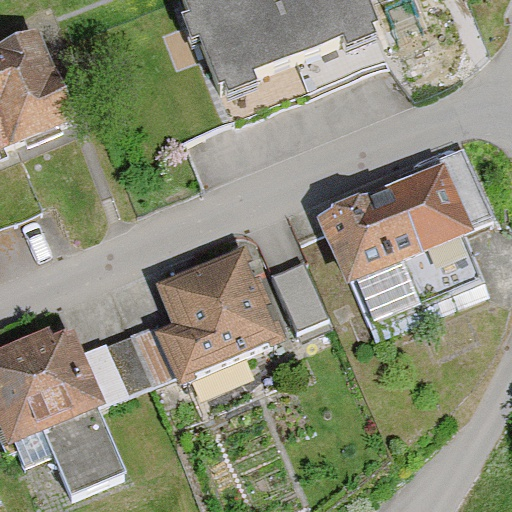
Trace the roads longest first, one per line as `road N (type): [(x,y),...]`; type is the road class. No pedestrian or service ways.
road 1 (residential): [(0,312),(411,146),(511,124)]
road 2 (residential): [(511,364),(433,511)]
